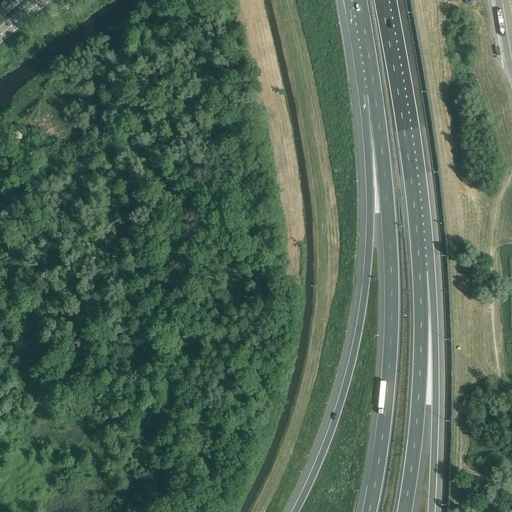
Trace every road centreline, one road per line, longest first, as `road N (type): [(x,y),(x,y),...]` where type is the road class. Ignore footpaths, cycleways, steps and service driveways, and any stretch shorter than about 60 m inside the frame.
road 1 (track): [(16,368),(33,375),(133,276),(180,118),(237,0)]
road 2 (motorway): [(375,94),(360,321),(323,454),(296,511)]
road 3 (motorway): [(375,94),(387,198),(390,356),(369,511)]
road 4 (motorway): [(419,274),(381,0)]
road 5 (motorway): [(431,511),(435,405),(419,274)]
road 6 (motorway): [(404,511),(418,405),(419,274)]
road 7 (track): [(33,375),(41,411),(31,469),(3,511)]
